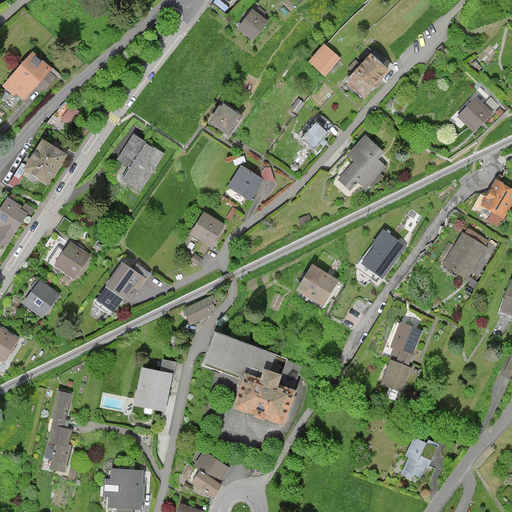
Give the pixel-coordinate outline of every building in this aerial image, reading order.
[(267,21),(253,11),(239,29),(254,39),(267,21)] [(340,59),(325,45),(310,62),(325,75),(340,59)] [(50,69),(32,53),(3,85),(14,94),(16,92),(24,99),(50,69)] [(388,70),(371,55),(347,82),(364,97),(388,70)] [(492,113),(476,98),(459,117),(474,131),(492,113)] [(299,99),(292,108),(296,111),(303,103),(299,99)] [(242,116),(224,104),(222,107),(220,106),(209,121),(229,135),(242,116)] [(93,122),(72,106),(63,118),(84,134),(93,122)] [(316,123),(303,138),(314,147),(327,132),(316,123)] [(163,154),(134,135),(119,158),(132,167),(124,179),(140,190),(163,154)] [(366,137),(349,156),(356,162),(340,179),(350,189),(359,180),(366,187),(385,166),(377,160),(383,153),(366,137)] [(66,155),(43,140),(25,169),(48,183),(66,155)] [(263,180),(241,167),(229,187),(250,200),(263,180)] [(511,203),(511,189),(496,181),(482,205),(504,217),(511,203)] [(23,208),(8,199),(0,210),(0,225),(2,227),(0,230),(0,241),(6,246),(27,213),(30,214),(33,209),(26,204),(23,208)] [(224,225),(204,213),(192,233),(211,245),(224,225)] [(309,214),(298,219),(301,228),(312,222),(309,214)] [(404,246),(383,231),(374,244),(376,246),(363,263),(382,277),(404,246)] [(485,247),(464,234),(445,264),(466,278),(485,247)] [(89,255),(70,243),(56,264),(74,277),(89,255)] [(201,258),(195,254),(191,260),(197,264),(201,258)] [(149,274),(137,265),(133,271),(123,264),(98,300),(96,299),(94,303),(110,314),(111,311),(113,312),(123,297),(125,298),(134,286),(138,289),(149,274)] [(337,281),(313,266),(298,290),(322,305),(337,281)] [(511,280),(501,311),(511,314),(511,280)] [(41,281),(24,303),(42,316),(59,295),(41,281)] [(212,296),(184,309),(191,323),(212,314),(211,311),(215,309),(213,304),(215,303),(212,296)] [(400,323),(391,346),(395,348),(402,350),(413,354),(422,331),(400,323)] [(17,340),(0,329),(0,359),(3,361),(17,340)] [(205,363),(237,374),(244,377),(245,373),(262,379),(265,370),(281,375),(287,358),(216,333),(205,363)] [(391,360),(408,367),(413,354),(402,350),(395,348),(391,360)] [(135,405),(164,411),(172,375),(174,375),(176,363),(163,360),(161,372),(143,369),(135,405)] [(401,391),(411,368),(408,367),(391,360),(381,384),(401,391)] [(262,379),(245,373),(244,377),(233,407),(255,415),(254,417),(261,419),(262,417),(284,425),(295,391),(277,385),(281,375),(265,370),(262,379)] [(71,395),(58,392),(52,418),(55,418),(46,457),(53,458),(51,468),(65,471),(71,445),(68,445),(71,430),(66,429),(68,421),(65,420),(71,395)] [(410,457),(402,473),(411,478),(413,473),(422,477),(437,445),(429,441),(427,444),(415,438),(406,455),(410,457)] [(456,443),(448,440),(441,454),(450,458),(456,443)] [(204,453),(199,461),(196,466),(220,482),(222,479),(228,468),(204,453)] [(107,480),(106,495),(110,496),(110,507),(118,508),(132,509),(140,509),(143,471),(113,469),(112,481),(107,480)] [(214,495),(221,486),(216,482),(201,472),(194,482),(214,495)]
